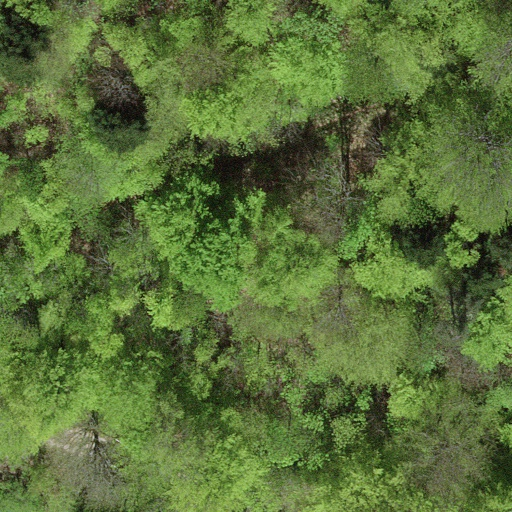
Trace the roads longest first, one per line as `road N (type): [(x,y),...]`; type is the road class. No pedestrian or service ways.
road 1 (track): [(511,33),(112,200),(0,217)]
road 2 (track): [(365,511),(290,501),(0,422)]
